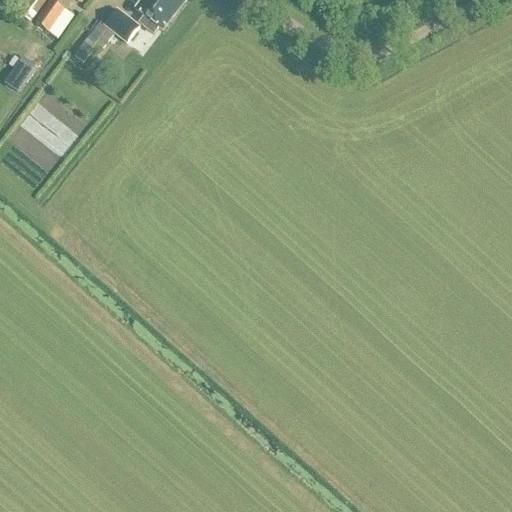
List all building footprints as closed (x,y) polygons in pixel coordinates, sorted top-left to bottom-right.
[(31,27),(48,2),(45,0),(18,0),(17,2),(27,9),(20,19),(31,27)] [(181,10),(175,5),(178,0),(144,0),(136,12),(163,33),(181,10)] [(51,4),(36,27),(50,37),(66,14),(51,4)] [(128,46),(141,30),(118,12),(106,29),(100,25),(74,59),(84,66),(98,48),(104,53),(116,37),(128,46)] [(37,41),(19,67),(32,76),(50,51),(37,41)]
